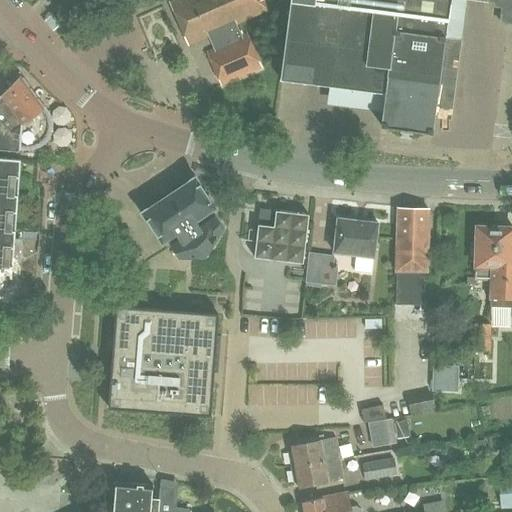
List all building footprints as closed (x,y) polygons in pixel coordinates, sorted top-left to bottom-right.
[(209,35),(237,23),(269,9),(264,0),(174,0),(171,2),(190,43),(209,35)] [(292,0),(282,79),(386,92),(382,126),(433,132),(435,116),(450,0),(292,0)] [(511,0),(491,0),(495,1),(494,4),(506,6),(504,21),(511,21),(511,0)] [(44,21),(53,30),(60,23),(52,14),(44,21)] [(208,51),(223,84),(263,66),(248,33),(243,36),(237,23),(209,35),(215,48),(208,51)] [(0,148),(19,150),(19,148),(19,141),(23,142),(28,141),(32,141),(36,140),(43,135),(45,131),(46,127),(45,119),(43,115),(41,112),(44,110),(19,76),(16,80),(7,71),(0,77),(0,148)] [(0,317),(16,319),(20,266),(11,266),(18,163),(0,161),(0,317)] [(211,210),(216,206),(196,176),(143,212),(163,242),(168,238),(172,243),(171,243),(181,257),(206,256),(225,228),(215,214),(214,214),(211,210)] [(427,304),(428,270),(429,208),(399,207),(397,303),(427,304)] [(304,263),(310,214),(276,210),(268,210),(261,209),(260,218),(259,224),(256,257),(304,263)] [(375,256),(379,222),(339,218),(335,251),(375,256)] [(511,227),(478,226),(477,281),(491,283),(492,270),(507,270),(507,264),(511,264),(511,227)] [(336,285),(339,266),(334,265),(335,255),(310,251),(306,281),(336,285)] [(507,270),(492,270),(491,283),(492,313),(511,313),(511,264),(507,264),(507,270)] [(219,313),(201,312),(190,311),(142,307),(116,305),(112,355),(110,387),(108,408),(131,410),(190,414),(194,414),(194,415),(211,416),(214,380),(214,372),(217,335),(219,314),(219,313)] [(365,344),(390,342),(389,321),(363,322),(365,344)] [(474,337),(471,337),(471,349),(491,350),(491,334),(492,323),(474,323),(474,337)] [(412,416),(437,411),(433,391),(408,396),(412,416)] [(365,422),(387,418),(385,404),(362,409),(365,422)] [(482,414),(490,413),(489,405),(481,406),(482,414)] [(392,418),(367,422),(371,447),(397,442),(392,418)] [(290,450),(293,466),(341,457),(337,436),(321,439),(320,434),(295,439),(295,444),(293,444),(294,449),(290,450)] [(341,457),(293,466),(296,481),(300,480),(301,486),(344,478),(341,457)] [(366,480),(398,474),(395,457),(363,462),(366,480)] [(158,511),(160,495),(154,494),(151,474),(114,472),(109,511),(158,511)] [(503,508),(511,506),(511,477),(500,479),(503,508)] [(323,498),(323,497),(303,501),(305,511),(363,511),(363,508),(357,506),(351,507),(348,492),(323,498)]
